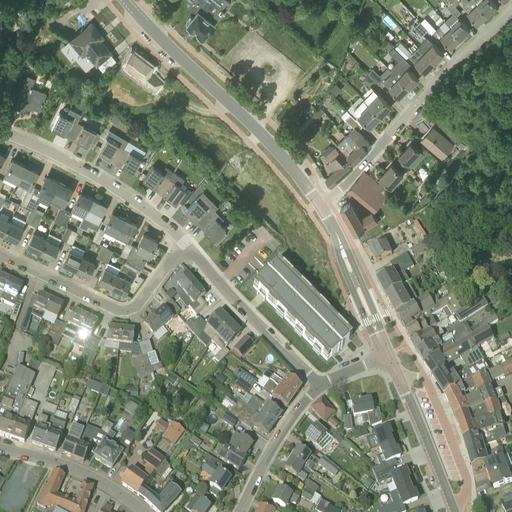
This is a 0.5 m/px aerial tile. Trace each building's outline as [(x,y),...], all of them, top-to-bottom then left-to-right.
[(184,0),(189,4),(189,5),(196,11),(185,25),(192,30),(190,34),(193,36),(196,33),(202,38),(230,4),(225,0),(184,0)] [(478,23),(487,15),(474,0),(470,0),(464,6),(470,12),(469,13),(478,23)] [(474,0),(487,15),(497,6),(491,0),(474,0)] [(451,28),(461,39),(470,30),(460,19),(460,20),(455,14),(451,17),(456,23),(451,28)] [(422,36),(428,30),(419,21),(413,27),(422,36)] [(461,39),(451,28),(444,21),(439,25),(440,26),(437,30),(442,36),(451,47),(461,39)] [(110,52),(96,36),(99,33),(91,24),(71,41),(82,55),(86,52),(96,64),(110,52)] [(356,31),(360,35),(365,31),(361,26),(356,31)] [(425,52),(435,63),(444,54),(434,44),(428,38),(424,42),(419,46),(425,52)] [(389,52),(394,47),(389,43),(384,47),(389,52)] [(396,59),(401,55),(394,47),(389,52),(396,59)] [(157,87),(162,81),(151,72),(154,67),(131,50),(122,62),(157,87)] [(435,63),(425,52),(420,58),(414,52),(410,55),(416,61),(416,62),(426,72),(435,63)] [(408,69),(399,60),(398,61),(391,68),(409,88),(418,79),(408,69)] [(390,68),(381,77),(384,80),(391,87),(390,87),(400,97),(409,88),(391,68),(390,69),(390,68)] [(369,87),(375,81),(369,74),(364,78),(363,81),(369,87)] [(37,115),(46,93),(32,87),(35,78),(26,75),(14,106),(37,115)] [(381,116),(391,106),(379,95),(374,90),(364,99),(381,116)] [(87,102),(78,98),(75,106),(83,110),(87,102)] [(371,126),(381,116),(364,99),(354,109),(359,114),(371,126)] [(70,136),(77,122),(59,113),(51,128),(64,135),(65,133),(70,136)] [(357,131),(362,126),(351,114),(345,119),(355,129),(357,131)] [(114,115),(111,120),(118,124),(121,118),(114,115)] [(77,122),(70,136),(76,139),(75,140),(88,147),(96,132),(77,122)] [(345,138),(350,142),(362,156),(372,146),(360,133),(359,133),(355,129),(345,138)] [(443,141),(431,130),(423,140),(442,158),(453,146),(445,139),(443,141)] [(306,141),(300,134),(298,137),(303,143),(306,141)] [(116,161),(124,148),(106,138),(98,152),(110,160),(111,158),(116,161)] [(354,164),(362,156),(350,142),(342,151),(354,164)] [(413,168),(424,156),(411,143),(400,156),(413,168)] [(124,148),(116,161),(122,164),(121,166),(133,173),(142,159),(124,148)] [(340,153),(335,148),(325,157),(336,171),(326,179),(332,186),(353,167),(347,160),(346,160),(340,152),(340,153)] [(18,182),(25,166),(13,160),(5,175),(18,182)] [(392,188),(404,175),(392,164),(380,177),(392,188)] [(26,207),(36,188),(31,185),(37,172),(25,166),(18,182),(28,187),(20,204),(26,207)] [(160,190),(169,178),(152,166),(142,180),(154,188),(155,187),(160,190)] [(375,210),(386,197),(381,193),(385,189),(364,171),(350,189),(375,210)] [(174,172),(160,190),(165,194),(164,195),(175,204),(177,201),(182,205),(191,194),(179,185),(184,179),(174,172)] [(51,198),(59,183),(46,176),(40,190),(36,188),(26,207),(31,210),(34,211),(39,201),(48,205),(51,198)] [(59,183),(51,198),(64,204),(71,189),(59,183)] [(200,187),(192,195),(196,200),(204,192),(200,187)] [(389,192),(385,189),(381,193),(386,197),(389,192)] [(200,224),(214,210),(218,207),(203,192),(184,211),(194,222),(196,220),(200,224)] [(85,214),(92,199),(80,193),(72,208),(85,214)] [(92,199),(85,214),(79,226),(83,228),(87,230),(89,225),(94,228),(96,223),(100,225),(103,220),(98,218),(105,205),(92,199)] [(360,219),(351,202),(341,208),(355,234),(382,218),(380,214),(375,217),(373,212),(360,219)] [(60,223),(66,210),(60,207),(54,220),(60,223)] [(37,212),(34,211),(31,210),(25,221),(31,224),(37,212)] [(66,210),(60,223),(65,226),(72,213),(66,210)] [(214,210),(200,224),(204,229),(203,230),(208,235),(207,236),(216,245),(227,234),(223,230),(225,228),(219,222),(223,219),(214,210)] [(37,212),(31,224),(36,226),(42,215),(37,212)] [(117,234),(124,219),(112,213),(104,228),(117,234)] [(0,233),(3,235),(10,221),(0,216),(0,233)] [(124,219),(117,234),(129,240),(137,225),(124,219)] [(10,221),(3,235),(16,241),(23,227),(10,221)] [(423,239),(427,236),(417,221),(413,223),(423,239)] [(67,242),(73,230),(67,227),(61,239),(67,242)] [(99,243),(105,231),(99,228),(93,240),(99,243)] [(73,230),(67,242),(72,244),(78,232),(73,230)] [(39,252),(46,239),(33,233),(27,246),(39,252)] [(60,243),(62,237),(51,233),(48,239),(60,243)] [(126,259),(142,268),(146,261),(141,259),(143,254),(149,256),(156,241),(143,235),(137,247),(133,245),(126,259)] [(414,257),(435,244),(431,238),(413,248),(410,250),(414,257)] [(46,239),(39,252),(52,259),(58,245),(46,239)] [(377,263),(392,255),(385,241),(369,248),(377,263)] [(126,259),(133,245),(127,242),(120,255),(126,259)] [(398,258),(406,252),(410,250),(406,244),(394,252),(398,258)] [(102,260),(107,248),(103,245),(96,258),(102,260)] [(107,248),(102,260),(107,263),(113,251),(107,248)] [(75,270),(81,256),(69,250),(62,264),(75,270)] [(402,287),(403,287),(397,276),(414,266),(406,252),(398,258),(389,263),(393,271),(377,281),(386,297),(397,291),(402,288),(402,287)] [(81,256),(75,270),(88,276),(94,263),(81,256)] [(142,268),(126,259),(123,264),(131,268),(130,269),(139,273),(142,268)] [(284,268),(278,262),(274,265),(256,283),(253,287),(278,311),(275,313),(282,320),(284,318),(296,330),(294,332),(300,338),(302,336),(314,348),(312,350),(319,357),(321,354),(327,361),(330,357),(331,358),(338,350),(338,351),(339,350),(341,348),(342,347),(341,347),(349,340),(348,339),(352,336),(345,330),(348,328),(341,321),(339,323),(327,311),(329,309),(323,303),(321,305),(309,293),(311,291),(304,284),(302,286),(290,275),(293,273),(286,266),(284,268)] [(443,262),(435,267),(437,272),(446,267),(443,262)] [(111,287),(117,274),(105,267),(98,281),(111,287)] [(117,274),(111,287),(123,293),(130,280),(123,276),(125,273),(119,270),(117,274)] [(0,300),(10,280),(0,275),(0,300)] [(185,295),(196,285),(188,275),(177,284),(185,295)] [(10,280),(0,300),(14,307),(11,317),(17,319),(21,306),(16,305),(17,300),(16,300),(23,287),(10,280)] [(411,308),(433,293),(429,296),(428,295),(418,301),(408,283),(403,287),(402,287),(402,288),(397,291),(386,297),(397,316),(411,308)] [(196,285),(185,295),(179,300),(188,310),(189,308),(196,316),(199,313),(207,307),(200,299),(205,295),(196,285)] [(176,295),(171,289),(164,295),(170,301),(176,295)] [(425,321),(431,317),(442,310),(448,319),(451,317),(462,310),(453,294),(439,303),(433,293),(411,308),(397,316),(406,332),(416,326),(413,322),(422,316),(425,321)] [(45,314),(52,301),(40,295),(32,310),(28,308),(23,321),(29,323),(32,315),(42,320),(45,314)] [(460,323),(488,305),(483,297),(454,315),(460,323)] [(52,301),(45,314),(57,319),(63,306),(52,301)] [(175,315),(179,311),(171,301),(167,305),(175,315)] [(182,331),(186,327),(178,318),(174,321),(163,308),(153,316),(164,330),(167,333),(176,325),(182,331)] [(76,337),(86,317),(74,311),(66,327),(61,324),(55,336),(61,338),(64,331),(76,337)] [(211,341),(230,323),(220,312),(204,328),(196,321),(188,328),(193,335),(198,341),(202,334),(210,342),(211,342),(211,341)] [(143,325),(154,338),(164,330),(153,316),(143,325)] [(471,338),(488,327),(497,320),(495,316),(471,330),(467,323),(459,328),(459,327),(447,335),(447,337),(438,342),(438,341),(428,347),(417,354),(424,364),(438,355),(439,356),(470,337),(471,338)] [(90,352),(96,341),(90,338),(98,323),(86,317),(76,337),(72,345),(84,350),(79,361),(85,363),(90,352)] [(416,326),(406,332),(411,342),(437,326),(431,317),(425,321),(416,326)] [(417,354),(428,347),(427,345),(444,334),(441,330),(450,324),(447,319),(437,326),(411,343),(417,354)] [(55,336),(61,324),(56,321),(50,333),(55,336)] [(211,341),(211,342),(221,351),(214,359),(219,364),(229,353),(225,349),(240,333),(230,323),(211,341)] [(494,339),(488,327),(471,338),(470,337),(439,356),(438,355),(424,364),(433,378),(437,383),(448,376),(442,367),(459,356),(467,371),(468,371),(483,362),(488,371),(489,371),(477,349),(494,339)] [(108,328),(106,342),(106,350),(118,351),(118,352),(121,329),(108,328)] [(118,352),(131,353),(132,344),(134,331),(121,329),(118,352)] [(242,358),(253,346),(245,337),(233,349),(241,358),(242,358)] [(98,349),(97,349),(100,343),(96,341),(90,352),(95,354),(98,349)] [(147,355),(154,353),(153,353),(149,341),(143,343),(147,355)] [(147,355),(143,343),(138,345),(141,357),(147,355)] [(151,366),(151,368),(158,366),(154,353),(147,355),(149,362),(151,366)] [(31,359),(26,372),(35,376),(40,363),(31,359)] [(496,402),(492,389),(489,383),(503,376),(505,377),(511,373),(511,359),(498,366),(489,371),(488,371),(473,379),(462,386),(445,395),(455,417),(496,402)] [(473,379),(488,371),(483,362),(468,371),(467,371),(457,377),(454,372),(448,376),(437,383),(445,395),(462,386),(473,379)] [(151,368),(151,366),(144,368),(149,384),(155,382),(153,373),(151,368)] [(21,412),(26,401),(25,401),(35,376),(17,368),(7,392),(1,406),(0,407),(0,434),(10,439),(20,412),(21,412)] [(234,376),(251,388),(256,382),(239,370),(234,376)] [(269,381),(293,398),(300,388),(287,379),(283,384),(273,377),(266,371),(262,376),(269,382),(269,381)] [(178,380),(171,375),(166,382),(173,387),(178,380)] [(222,386),(226,380),(219,375),(215,381),(222,386)] [(247,395),(251,388),(234,376),(239,380),(234,387),(247,395)] [(99,395),(102,387),(88,381),(85,389),(99,395)] [(286,408),(293,398),(269,381),(269,382),(262,391),(286,408)] [(125,397),(137,397),(138,390),(125,389),(125,397)] [(252,397),(251,399),(247,395),(241,403),(246,406),(260,416),(274,426),(281,416),(274,411),(275,410),(264,402),(263,404),(252,397)] [(500,420),(503,419),(499,406),(507,403),(506,400),(505,401),(504,397),(496,402),(455,417),(464,439),(491,431),(490,430),(502,428),(500,420)] [(325,422),(334,414),(321,399),(312,408),(325,422)] [(74,414),(79,403),(72,400),(67,412),(74,414)] [(360,403),(360,400),(351,402),(354,417),(367,414),(369,428),(381,423),(379,409),(372,411),(370,401),(360,403)] [(20,412),(10,439),(24,444),(38,406),(26,401),(21,412),(20,412)] [(127,406),(136,412),(139,408),(129,402),(127,406)] [(254,427),(267,436),(274,426),(260,416),(246,406),(241,403),(239,402),(234,409),(229,406),(224,412),(227,414),(227,413),(238,421),(251,431),(254,427)] [(50,429),(54,416),(57,408),(45,404),(31,444),(43,448),(50,429)] [(217,408),(212,405),(208,412),(212,414),(217,408)] [(232,429),(238,421),(227,413),(227,414),(222,422),(232,429)] [(50,429),(43,448),(56,453),(65,423),(54,419),(55,416),(54,416),(50,429)] [(345,431),(351,430),(350,417),(343,418),(345,431)] [(335,429),(338,425),(332,419),(328,423),(335,429)] [(483,447),(496,443),(506,435),(503,427),(505,426),(503,419),(500,420),(502,428),(490,430),(491,431),(464,439),(467,452),(483,447)] [(156,426),(158,428),(157,430),(163,433),(168,425),(160,420),(156,426)] [(109,433),(114,427),(106,422),(99,433),(107,437),(109,433)] [(178,439),(183,432),(172,424),(162,438),(164,439),(173,446),(178,439)] [(328,437),(316,425),(305,438),(322,452),(332,440),(343,450),(347,445),(335,435),(331,439),(329,436),(328,437)] [(73,459),(83,434),(84,431),(72,427),(61,455),(73,459)] [(372,452),(379,449),(392,443),(389,437),(391,437),(388,428),(373,434),(375,437),(367,441),(372,452)] [(340,429),(335,435),(341,440),(344,436),(344,433),(340,429)] [(354,440),(366,435),(364,430),(352,435),(354,440)] [(115,449),(105,465),(112,470),(122,454),(126,457),(128,455),(129,448),(135,437),(126,431),(122,438),(122,439),(115,449)] [(114,436),(109,433),(107,437),(107,438),(94,458),(105,465),(115,449),(109,445),(114,436)] [(83,434),(73,459),(83,464),(93,438),(83,434)] [(226,447),(245,460),(250,453),(247,451),(251,445),(241,438),(240,438),(235,435),(226,447)] [(374,475),(385,471),(383,465),(400,458),(396,449),(395,450),(392,443),(379,449),(382,455),(377,457),(380,466),(372,469),(374,475)] [(238,470),(245,460),(226,447),(223,451),(219,457),(238,470)] [(488,462),(483,447),(467,452),(472,468),(488,462)] [(291,459),(308,469),(311,464),(314,465),(317,461),(310,456),(298,448),(291,459)] [(493,460),(503,456),(501,449),(490,453),(493,460)] [(156,473),(163,464),(164,463),(151,453),(144,463),(147,465),(145,467),(147,469),(142,477),(131,470),(121,484),(138,497),(139,496),(137,495),(143,488),(148,481),(154,472),(156,473)] [(220,493),(229,479),(213,467),(216,462),(207,456),(202,461),(206,464),(202,470),(214,479),(209,485),(213,488),(210,492),(216,497),(219,493),(220,493)] [(334,478),(339,470),(323,457),(317,465),(334,478)] [(489,476),(507,470),(502,457),(484,464),(489,476)] [(308,470),(308,469),(291,459),(284,469),(296,477),(303,481),(307,476),(300,472),(303,467),(308,470)] [(163,464),(156,473),(164,480),(171,471),(168,469),(169,468),(163,464)] [(392,480),(397,491),(397,492),(409,487),(407,479),(408,479),(405,471),(395,475),(392,468),(385,471),(374,475),(378,485),(392,480)] [(507,470),(489,476),(494,489),(498,488),(504,486),(503,486),(511,482),(507,470)] [(56,511),(62,498),(55,495),(63,476),(55,472),(47,488),(44,487),(37,504),(45,509),(46,506),(56,511)] [(373,483),(368,478),(363,484),(368,489),(373,483)] [(314,495),(315,494),(319,488),(307,480),(302,487),(314,495)] [(56,511),(55,511),(83,511),(93,487),(84,484),(76,505),(62,498),(56,511)] [(180,493),(171,486),(168,484),(161,492),(155,491),(151,495),(143,488),(137,495),(139,496),(138,497),(146,502),(155,511),(165,511),(169,508),(180,493)] [(405,511),(403,506),(417,500),(414,492),(412,493),(409,487),(397,492),(390,494),(389,495),(393,505),(377,511),(405,511)] [(286,493),(279,489),(273,502),(285,508),(288,502),(296,506),(300,498),(299,497),(300,496),(288,490),(286,493)] [(314,495),(313,496),(304,490),(300,497),(310,503),(310,502),(316,506),(321,498),(315,494),(314,495)] [(200,501),(194,497),(186,509),(189,511),(207,511),(210,507),(201,501),(200,501)] [(505,511),(511,511),(511,498),(501,503),(505,511)] [(339,511),(329,507),(330,506),(320,501),(314,511),(339,511)]
